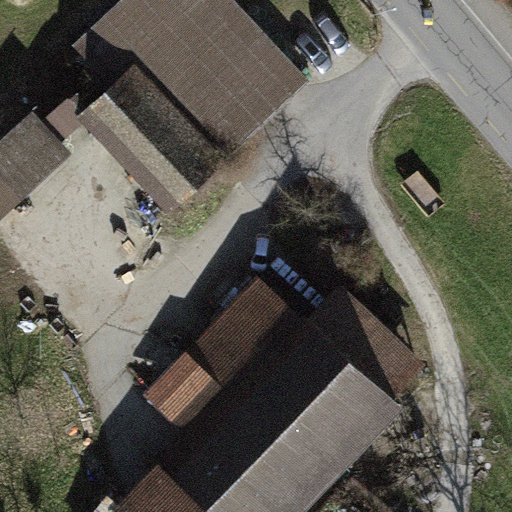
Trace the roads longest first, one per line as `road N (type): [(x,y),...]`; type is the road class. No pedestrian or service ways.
road 1 (track): [(430,5),(334,153),(433,323),(465,455),(444,511)]
road 2 (residential): [(511,100),(425,0)]
